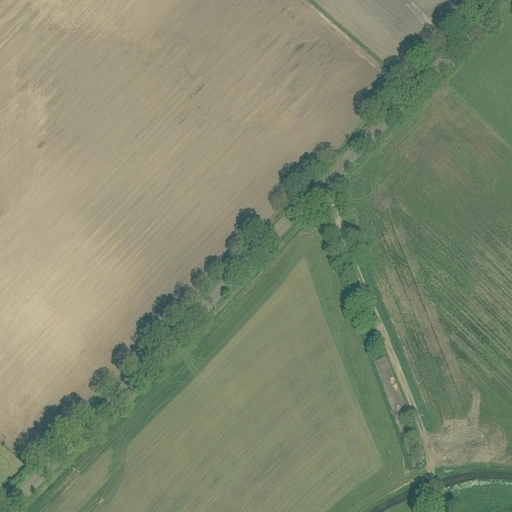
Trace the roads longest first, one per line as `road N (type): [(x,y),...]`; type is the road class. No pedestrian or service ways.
road 1 (tertiary): [(6,511),(505,0)]
road 2 (track): [(323,185),(421,430),(436,491)]
